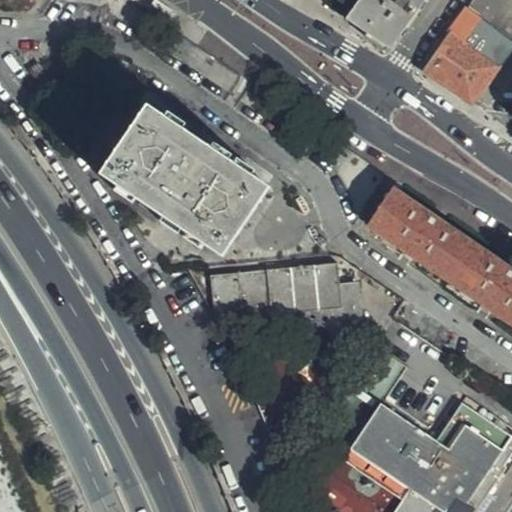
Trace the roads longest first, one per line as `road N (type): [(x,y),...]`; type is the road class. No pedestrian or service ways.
road 1 (residential): [(0,37),(110,39),(314,179),(332,240),(343,251),(511,363)]
road 2 (residential): [(0,62),(167,311),(256,511)]
road 3 (primary): [(209,511),(129,340),(0,151)]
road 4 (primary): [(172,511),(0,197)]
road 5 (primary): [(0,256),(140,511)]
road 6 (secondary): [(0,299),(105,511)]
road 7 (secondary): [(194,0),(365,126)]
road 8 (secondary): [(365,126),(511,218)]
